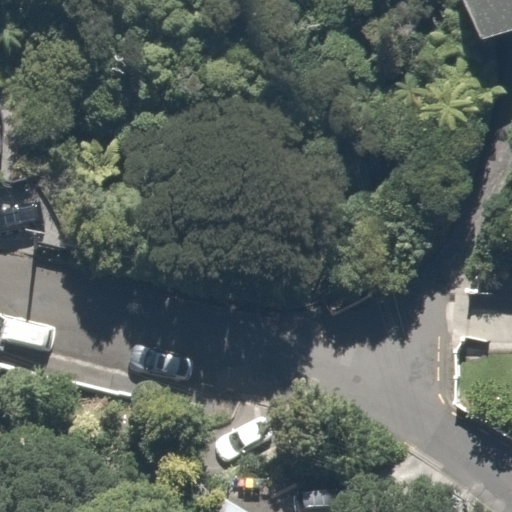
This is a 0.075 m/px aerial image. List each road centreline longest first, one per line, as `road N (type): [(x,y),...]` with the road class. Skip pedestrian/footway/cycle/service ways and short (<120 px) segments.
road 1 (residential): [(0,327),(350,411),(496,511)]
road 2 (unknown): [(303,152),(350,411)]
